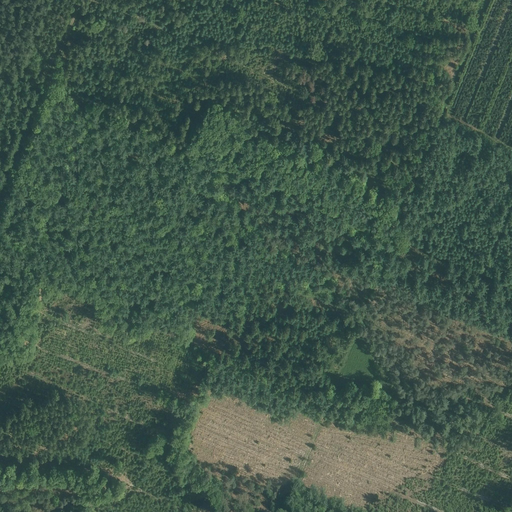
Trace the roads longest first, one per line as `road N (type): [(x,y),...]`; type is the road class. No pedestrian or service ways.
road 1 (track): [(491,0),(279,511)]
road 2 (track): [(0,71),(511,282)]
road 3 (track): [(83,0),(0,199)]
